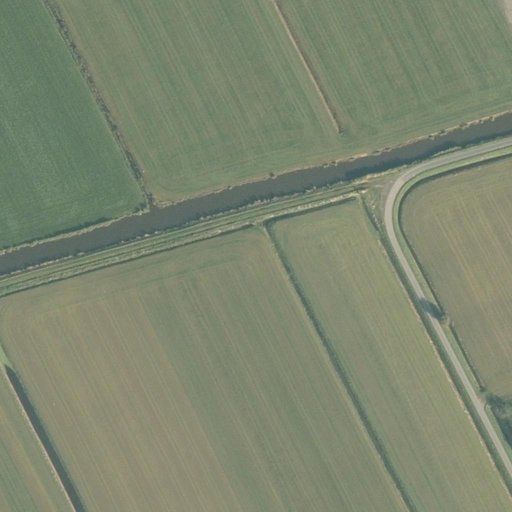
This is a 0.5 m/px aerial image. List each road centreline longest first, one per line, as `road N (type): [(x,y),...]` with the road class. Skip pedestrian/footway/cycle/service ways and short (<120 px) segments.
road 1 (unclassified): [(511,473),(395,244),(386,210),(413,171),(511,142)]
road 2 (track): [(391,193),(365,186),(0,289)]
